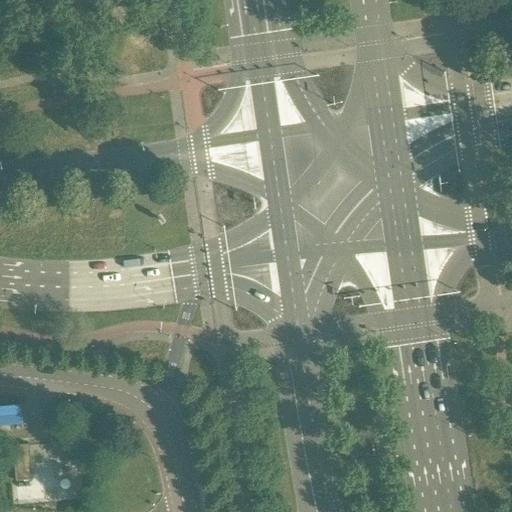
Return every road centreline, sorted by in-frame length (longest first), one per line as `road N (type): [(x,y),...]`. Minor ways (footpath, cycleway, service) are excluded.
road 1 (residential): [(183,511),(163,425),(143,404),(92,385),(0,375)]
road 2 (tertiary): [(0,277),(78,282),(185,270)]
road 3 (secondary): [(445,511),(418,351)]
road 4 (secondary): [(185,270),(267,306),(303,369)]
road 5 (secondary): [(257,41),(211,124),(152,156)]
road 6 (tertiary): [(152,156),(0,172)]
road 7 (secondary): [(493,104),(407,74),(372,30)]
road 8 (secondary): [(303,369),(330,511)]
road 9 (secondary): [(418,351),(445,282),(494,235)]
road 10 (secondary): [(281,206),(229,177),(152,156)]
road 11 (secondary): [(418,351),(330,251)]
road 12 (secondary): [(493,104),(394,179)]
road 13 (secondary): [(330,251),(303,369)]
